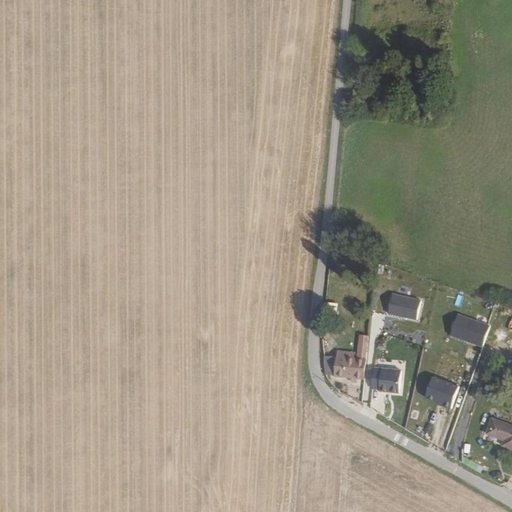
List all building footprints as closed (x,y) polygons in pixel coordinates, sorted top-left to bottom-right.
[(390,313),(418,319),(422,300),(394,294),(390,313)] [(452,335),(485,347),(492,326),(459,315),(452,335)] [(328,376),(365,378),(369,337),(361,336),(359,352),(359,358),(340,357),(327,357),(328,376)] [(359,358),(359,352),(341,350),(340,357),(359,358)] [(444,357),(442,364),(456,367),(458,360),(444,357)] [(376,369),(374,390),(381,391),(381,392),(401,394),(403,371),(376,369)] [(460,386),(434,377),(427,397),(444,404),(443,405),(452,408),(460,386)] [(511,427),(495,421),(489,435),(507,442),(505,445),(511,448),(511,427)]
